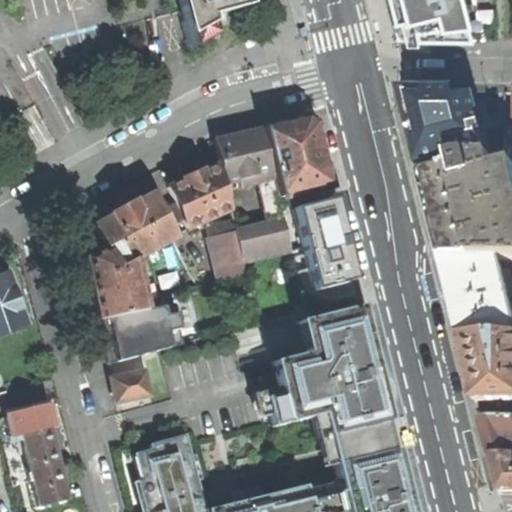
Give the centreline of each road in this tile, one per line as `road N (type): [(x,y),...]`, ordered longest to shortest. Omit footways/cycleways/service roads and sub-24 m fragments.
road 1 (secondary): [(355,78),(461,508)]
road 2 (residential): [(355,78),(226,109),(29,209)]
road 3 (residential): [(29,209),(108,511)]
road 4 (residential): [(511,75),(355,78)]
